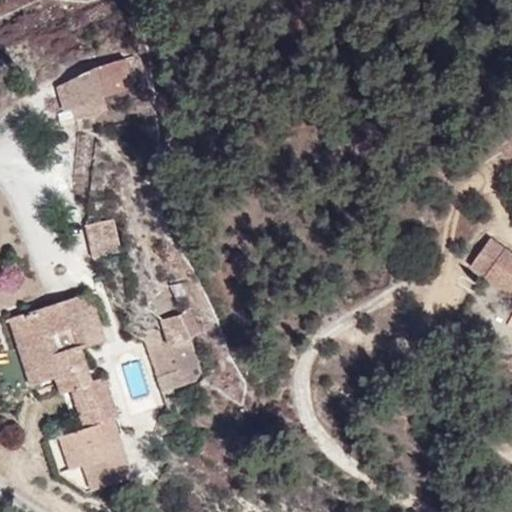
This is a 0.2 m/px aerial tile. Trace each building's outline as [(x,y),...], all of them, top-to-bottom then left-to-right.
[(101,64),(55,88),(75,125),(120,101),(101,64)] [(83,227),(95,259),(121,249),(109,218),(83,227)] [(511,238),(498,229),(478,275),(511,302),(511,238)] [(146,465),(99,290),(3,316),(77,474),(146,465)] [(188,311),(159,319),(164,334),(145,340),(161,393),(209,379),(188,311)]
